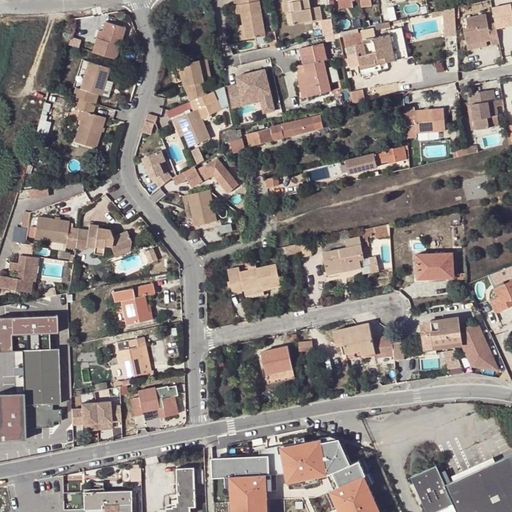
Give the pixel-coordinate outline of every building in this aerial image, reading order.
[(241,13),(243,25),(246,40),(266,36),(259,0),(234,0),(235,5),(237,14),(241,13)] [(283,0),(289,28),(293,27),(290,15),(292,14),(289,0),(283,0)] [(289,0),(292,14),(290,15),(293,27),(313,23),(313,25),(323,23),(321,9),(311,11),(308,0),(289,0)] [(353,6),(352,0),(341,0),(338,0),(340,9),(353,6)] [(370,0),(360,0),(361,9),(371,7),(370,0)] [(511,5),(511,3),(494,7),(496,22),(497,27),(511,24),(511,5)] [(456,25),(455,7),(444,10),(445,26),(456,25)] [(464,28),(467,43),(486,39),(491,38),(492,43),(500,42),(497,27),(496,22),(489,24),(487,13),(467,16),(469,27),(464,28)] [(127,28),(108,22),(105,33),(103,40),(99,39),(95,53),(118,60),(127,28)] [(237,42),(246,40),(243,25),(235,26),(237,42)] [(359,64),(360,65),(380,61),(380,63),(395,60),(389,34),(376,37),(373,27),(361,30),(361,32),(342,36),(345,46),(355,44),(357,51),(346,53),(348,66),(359,64)] [(68,45),(78,48),(81,41),(70,37),(68,45)] [(487,45),(486,39),(467,43),(468,48),(487,45)] [(300,63),(302,72),(307,96),(331,90),(324,59),(327,59),(324,43),(299,48),(302,63),(300,63)] [(198,59),(203,80),(210,79),(206,57),(198,59)] [(190,101),(206,94),(203,80),(198,59),(182,62),(186,84),(183,85),(190,101)] [(380,63),(380,61),(360,65),(361,72),(381,68),(380,63)] [(87,62),(80,89),(97,94),(100,95),(108,68),(87,62)] [(297,73),(302,72),(300,63),(290,65),(292,74),(297,73)] [(227,85),(231,107),(242,104),(241,98),(258,95),(261,107),(272,105),(264,69),(249,72),(250,75),(236,78),(237,83),(227,85)] [(307,96),(302,72),(297,73),(302,97),(307,96)] [(95,103),(97,94),(80,89),(75,87),(72,97),(77,98),(95,103)] [(222,87),(212,92),(214,96),(223,92),(222,87)] [(488,123),(487,116),(497,115),(495,105),(503,104),(502,98),(494,100),(493,89),(472,92),(474,102),(470,103),(474,119),(475,118),(477,129),(489,127),(488,123)] [(350,94),(352,102),(364,100),(362,90),(350,92),(350,94)] [(197,110),(206,106),(210,114),(220,110),(214,96),(212,92),(206,94),(190,101),(195,111),(197,110)] [(69,106),(75,108),(77,98),(72,97),(69,106)] [(75,108),(80,110),(84,111),(92,114),(95,103),(77,98),(75,108)] [(472,129),(477,129),(475,118),(474,119),(470,103),(467,103),(472,129)] [(210,114),(206,106),(197,110),(201,118),(210,114)] [(404,108),(405,124),(415,123),(415,131),(418,131),(434,130),(444,130),(443,109),(414,110),(414,107),(404,108)] [(210,138),(201,118),(197,110),(195,111),(178,118),(186,135),(191,147),(210,138)] [(92,114),(84,111),(81,120),(74,141),(94,147),(104,117),(92,114)] [(147,114),(142,132),(151,135),(155,122),(156,116),(147,114)] [(181,137),(186,135),(178,118),(174,120),(181,137)] [(320,130),(318,118),(247,133),(249,145),(320,130)] [(415,131),(415,123),(405,124),(406,132),(415,131)] [(229,140),(233,152),(245,148),(241,136),(229,140)] [(406,144),(404,145),(344,159),(348,173),(377,165),(376,162),(388,159),(388,162),(406,157),(404,149),(407,148),(406,144)] [(459,155),(469,153),(467,146),(457,148),(459,155)] [(191,150),(197,164),(204,160),(198,147),(191,150)] [(159,162),(163,161),(165,160),(160,150),(142,157),(151,178),(152,178),(159,187),(173,178),(167,171),(164,173),(159,162)] [(218,158),(187,174),(193,186),(214,174),(228,193),(239,185),(218,158)] [(277,177),(265,179),(267,188),(279,185),(277,177)] [(216,220),(210,189),(199,191),(189,194),(193,214),(196,224),(216,220)] [(188,215),(193,214),(189,194),(183,195),(188,215)] [(23,227),(29,228),(31,212),(25,211),(23,227)] [(75,247),(78,228),(69,227),(70,221),(38,216),(35,239),(50,241),(66,243),(66,247),(75,248),(75,247)] [(374,226),(365,228),(366,233),(375,231),(376,237),(390,234),(389,223),(381,225),(374,226)] [(94,246),(94,248),(104,249),(105,243),(112,244),(112,247),(114,253),(130,247),(132,240),(128,230),(113,236),(106,235),(107,228),(98,227),(98,225),(89,224),(88,230),(78,228),(75,247),(86,248),(86,245),(94,246)] [(322,252),(326,271),(344,268),(344,271),(361,268),(359,260),(364,259),(359,237),(346,240),(347,247),(322,252)] [(66,243),(50,241),(50,245),(52,249),(65,251),(66,247),(66,243)] [(303,256),(311,254),(308,241),(300,243),(302,251),(303,256)] [(302,251),(300,243),(284,247),(285,255),(299,252),(302,251)] [(130,251),(130,247),(114,253),(116,257),(130,251)] [(417,279),(429,278),(429,275),(453,274),(453,252),(417,254),(417,279)] [(36,257),(31,256),(19,254),(18,262),(12,262),(11,269),(11,270),(17,270),(16,277),(0,275),(0,287),(31,292),(32,280),(36,257)] [(244,290),(262,286),(280,282),(276,262),(240,270),(239,266),(227,269),(232,292),(244,289),(244,290)] [(371,272),(378,270),(377,262),(369,264),(371,272)] [(511,265),(497,271),(501,281),(511,276),(511,265)] [(493,285),(501,281),(497,271),(489,275),(493,285)] [(511,279),(492,289),(496,296),(488,299),(494,312),(511,304),(511,301),(510,298),(511,296),(511,279)] [(280,282),(262,286),(263,290),(281,286),(280,282)] [(153,318),(151,311),(149,311),(148,304),(145,294),(154,292),(152,283),(112,292),(114,302),(120,300),(125,324),(153,318)] [(263,290),(262,286),(244,290),(246,298),(264,294),(263,290)] [(502,321),(511,317),(511,306),(498,312),(502,321)] [(0,349),(12,349),(11,334),(48,333),(57,333),(57,314),(0,316),(0,349)] [(431,320),(433,333),(439,332),(441,346),(460,344),(457,316),(431,320)] [(333,329),(336,341),(343,340),(344,344),(345,353),(362,349),(363,356),(376,353),(369,321),(356,324),(333,329)] [(441,346),(439,332),(433,333),(435,347),(441,346)] [(23,379),(24,392),(25,427),(52,426),(52,420),(61,420),(60,409),(52,409),(52,403),(60,403),(57,348),(49,348),(48,333),(11,334),(12,349),(22,349),(23,371),(23,379)] [(124,376),(145,371),(140,344),(145,343),(143,336),(116,342),(124,376)] [(406,356),(405,340),(395,341),(396,357),(406,356)] [(145,343),(140,344),(145,371),(150,370),(145,343)] [(295,376),(288,345),(261,351),(268,382),(295,376)] [(363,356),(362,349),(345,353),(347,359),(363,356)] [(143,411),(157,409),(163,407),(165,415),(178,412),(174,395),(177,394),(176,384),(167,386),(167,385),(155,387),(155,386),(137,389),(139,396),(130,398),(134,416),(143,414),(143,411)] [(0,439),(25,438),(25,427),(24,392),(0,392),(0,439)] [(71,407),(72,423),(82,422),(96,422),(110,421),(120,420),(119,405),(109,406),(109,400),(81,402),(81,407),(71,407)] [(165,415),(163,407),(157,409),(158,417),(165,415)] [(471,430),(477,442),(504,431),(498,419),(471,430)] [(281,451),(286,480),(301,477),(302,480),(319,477),(318,467),(325,466),(327,475),(333,474),(338,488),(330,491),(337,507),(346,503),(349,510),(345,511),(375,511),(371,502),(374,500),(364,477),(366,476),(360,462),(345,468),(341,457),(346,456),(339,440),(321,443),(320,440),(295,445),(296,448),(281,451)] [(439,464),(413,474),(429,511),(433,511),(455,503),(459,511),(511,511),(511,455),(447,483),(439,464)] [(267,459),(211,462),(212,479),(229,478),(231,503),(234,503),(234,511),(264,511),(264,500),(257,500),(257,493),(267,492),(266,475),(268,475),(267,459)] [(194,468),(177,469),(177,500),(171,500),(171,508),(167,508),(166,511),(189,511),(190,508),(194,508),(194,468)] [(84,511),(132,511),(132,489),(84,490),(84,511)]
